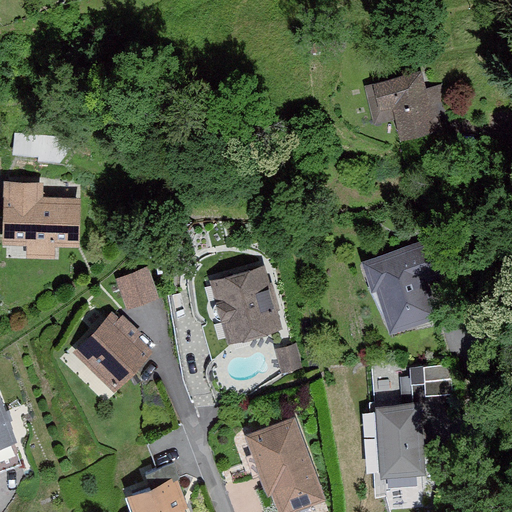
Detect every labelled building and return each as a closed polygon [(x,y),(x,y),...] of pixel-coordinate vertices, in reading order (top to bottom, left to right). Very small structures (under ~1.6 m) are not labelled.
[(425,70),(365,84),(374,122),(395,117),(400,139),(439,130),(425,70)] [(66,156),(66,138),(16,136),(15,153),(66,156)] [(44,180),(1,180),(1,243),(23,243),(23,257),(55,257),(55,243),(81,243),(81,195),(44,195),(44,180)] [(437,233),(361,261),(386,332),(431,316),(420,285),(451,273),(437,233)] [(267,260),(210,276),(228,341),(285,325),(267,260)] [(151,265),(119,277),(130,307),(163,295),(151,265)] [(156,348),(111,307),(71,349),(117,391),(156,348)] [(302,341),(280,345),(286,374),(307,370),(302,341)] [(0,396),(0,444),(15,439),(0,396)] [(422,404),(373,407),(377,475),(425,472),(422,404)] [(295,413),(241,433),(264,493),(317,473),(295,413)] [(186,511),(173,476),(125,493),(132,511),(186,511)]
